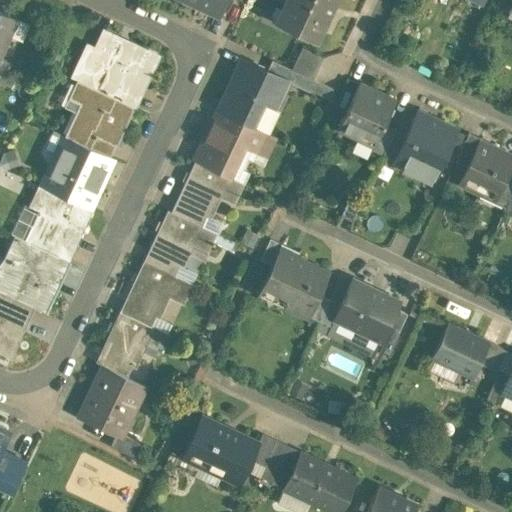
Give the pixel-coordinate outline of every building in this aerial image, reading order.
[(187,0),(220,15),(227,0),(187,0)] [(334,0),(285,0),(276,21),(316,39),(334,0)] [(19,18),(0,8),(0,57),(1,58),(1,57),(10,38),(19,18)] [(28,22),(19,18),(10,38),(20,41),(28,22)] [(158,55),(104,29),(94,50),(80,80),(135,105),(158,55)] [(78,78),(80,80),(94,50),(81,43),(67,74),(78,78)] [(324,56),(302,46),(292,68),(297,71),(313,78),(324,56)] [(1,58),(0,57),(0,72),(4,74),(10,61),(1,57),(1,58)] [(287,79),(243,59),(219,109),(252,124),(264,99),(275,104),(287,79)] [(313,78),(297,71),(292,83),(313,93),(314,91),(319,81),(313,78)] [(80,80),(78,78),(65,105),(78,112),(67,136),(91,147),(96,135),(116,144),(135,105),(80,80)] [(333,88),(319,81),(314,91),(329,98),(333,88)] [(396,99),(360,83),(338,128),(374,145),(384,123),(396,99)] [(252,124),(219,109),(200,150),(231,164),(240,144),(258,152),(268,132),(252,124)] [(458,128),(418,109),(406,134),(396,154),(397,155),(417,164),(416,167),(434,175),(433,177),(434,178),(446,153),(457,130),(458,128)] [(374,145),(373,149),(384,154),(395,129),(384,123),(374,145)] [(395,129),(384,154),(395,159),(397,155),(396,154),(406,134),(395,129)] [(39,184),(91,208),(115,158),(110,156),(91,147),(67,136),(54,130),(46,147),(54,151),(39,184)] [(457,130),(446,153),(456,158),(468,134),(457,130)] [(456,158),(456,160),(467,165),(477,143),(467,139),(470,132),(469,131),(468,134),(456,158)] [(493,142),(470,132),(467,139),(477,143),(467,165),(459,182),(479,192),(478,194),(506,207),(509,200),(498,195),(507,174),(511,163),(511,153),(492,144),(493,142)] [(116,144),(96,135),(91,147),(110,156),(116,144)] [(231,164),(200,150),(195,160),(226,174),(231,164)] [(195,160),(171,210),(202,225),(216,194),(235,203),(244,183),(226,174),(195,160)] [(511,176),(507,174),(498,195),(509,200),(511,192),(511,176)] [(91,208),(39,184),(29,205),(40,210),(29,234),(50,244),(53,238),(75,249),(93,210),(91,208)] [(506,207),(503,212),(511,216),(511,192),(509,200),(506,207)] [(351,195),(341,216),(352,221),(362,200),(351,195)] [(168,209),(144,259),(175,274),(189,243),(207,252),(217,232),(202,225),(171,210),(168,209)] [(43,309),(67,259),(26,240),(10,232),(0,251),(0,289),(35,306),(43,309)] [(75,249),(53,238),(50,244),(29,234),(26,240),(67,259),(70,260),(75,249)] [(270,237),(260,259),(272,264),(282,243),(270,237)] [(328,270),(297,256),(299,251),(282,243),(272,264),(258,295),(259,295),(264,286),(288,298),(284,305),(309,316),(309,315),(319,293),(330,270),(329,269),(328,270)] [(175,274),(144,259),(120,310),(151,324),(165,294),(183,302),(193,282),(175,274)] [(400,300),(353,278),(341,303),(334,318),(335,318),(380,339),(381,340),(388,326),(400,300)] [(35,306),(0,289),(0,351),(11,357),(35,306)] [(330,298),(319,293),(309,315),(320,320),(330,298)] [(330,298),(320,320),(332,325),(335,318),(334,318),(341,303),(330,298)] [(151,324),(120,310),(96,361),(103,364),(127,375),(142,344),(160,353),(169,333),(151,324)] [(489,342),(447,323),(432,355),(474,375),(480,362),(489,343),(489,342)] [(399,331),(388,326),(381,340),(380,339),(376,346),(389,352),(399,331)] [(509,349),(490,340),(489,342),(489,343),(480,362),(499,371),(500,368),(509,349)] [(511,372),(511,350),(509,349),(500,368),(511,373),(511,372)] [(103,364),(78,414),(116,432),(122,435),(123,433),(134,410),(123,404),(135,379),(127,375),(103,364)] [(499,371),(487,396),(499,401),(506,390),(504,389),(511,373),(500,368),(499,371)] [(258,440),(202,415),(183,457),(239,483),(250,458),(259,441),(258,440)] [(141,442),(123,433),(122,435),(116,432),(110,445),(134,456),(141,442)] [(277,439),(262,432),(258,440),(259,441),(250,458),(264,465),(277,439)] [(297,448),(277,439),(264,465),(259,475),(280,484),(297,448)] [(339,511),(356,476),(301,450),(283,488),(334,511),(339,511)] [(4,452),(0,462),(0,488),(7,493),(23,464),(4,452)] [(414,511),(418,505),(378,486),(365,511),(414,511)]
